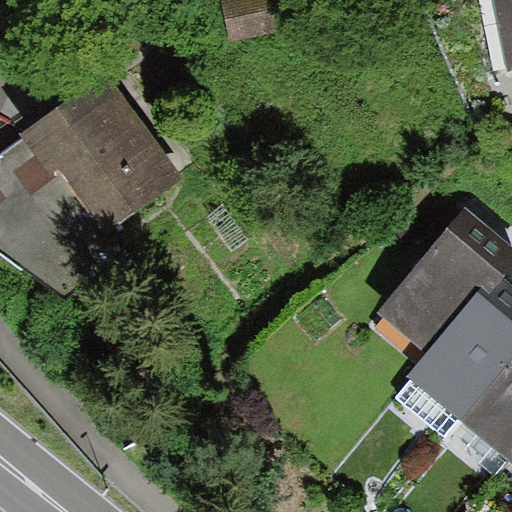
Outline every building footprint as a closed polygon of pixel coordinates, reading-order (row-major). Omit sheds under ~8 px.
[(511,0),(484,0),(501,76),(511,73),(511,0)] [(174,180),(113,80),(18,137),(43,177),(57,169),(93,228),(174,180)] [(368,327),(418,366),(483,283),(499,263),(449,224),(368,327)] [(511,345),(511,305),(483,283),(418,366),(401,387),(449,425),(511,345)] [(511,458),(511,345),(449,425),(504,468),(510,461),(511,458)]
